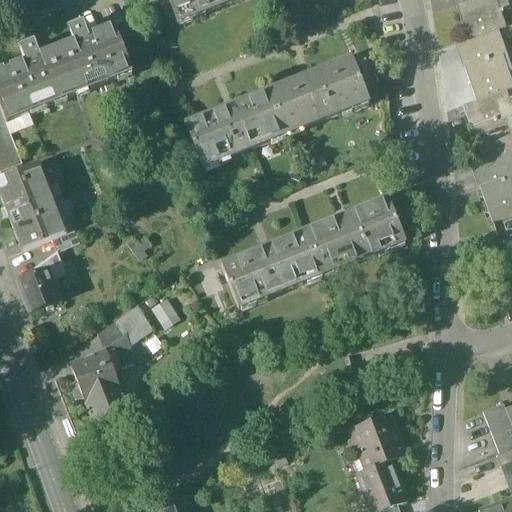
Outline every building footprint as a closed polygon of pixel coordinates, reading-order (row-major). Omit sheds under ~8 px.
[(166,0),(177,28),(246,0),(166,0)] [(496,13),(491,0),(452,0),(468,42),(494,33),(505,30),(499,12),(496,13)] [(74,46),(57,53),(75,100),(132,77),(114,30),(88,40),(82,24),(67,29),(74,46)] [(468,42),(456,47),(475,103),(502,94),(511,90),(511,86),(507,73),(503,74),(499,61),(503,59),(494,33),(468,42)] [(26,65),(0,75),(0,111),(6,127),(75,100),(57,53),(40,60),(33,43),(20,48),(26,65)] [(351,61),(268,95),(286,139),(369,106),(351,61)] [(475,103),(464,107),(484,164),(510,155),(511,154),(511,133),(508,121),(511,120),(502,94),(475,103)] [(268,95),(185,128),(202,173),(286,139),(268,95)] [(6,127),(0,111),(0,172),(1,175),(22,167),(6,127)] [(484,164),(472,168),(492,225),(511,218),(511,160),(510,155),(484,164)] [(39,168),(0,183),(0,197),(9,220),(53,203),(39,168)] [(388,202),(304,236),(322,280),(406,247),(388,202)] [(53,203),(9,220),(23,255),(54,243),(67,238),(53,203)] [(54,243),(59,256),(80,247),(75,234),(67,238),(54,243)] [(304,236),(221,269),(239,313),(322,280),(304,236)] [(33,275),(35,280),(17,286),(29,319),(61,306),(52,283),(66,277),(62,268),(58,257),(33,275)] [(70,265),(62,268),(66,277),(66,278),(74,275),(70,265)] [(154,308),(161,327),(173,322),(167,303),(154,308)] [(130,351),(153,334),(138,310),(117,325),(127,338),(130,351)] [(117,325),(98,338),(104,353),(127,338),(117,325)] [(127,338),(104,353),(106,358),(115,354),(122,374),(135,368),(130,351),(127,338)] [(84,404),(94,432),(114,425),(113,420),(129,414),(114,377),(122,374),(115,354),(106,358),(71,370),(78,388),(74,391),(73,396),(74,400),(77,403),(79,404),(81,404),(84,404)] [(511,428),(505,412),(504,407),(483,415),(499,458),(511,452),(511,428)] [(391,418),(353,432),(359,449),(356,450),(362,465),(365,464),(369,473),(391,465),(402,460),(399,451),(403,450),(391,418)] [(369,473),(357,478),(369,509),(373,508),(374,511),(391,511),(392,511),(407,506),(391,465),(369,473)] [(189,511),(184,500),(159,510),(160,511),(189,511)]
